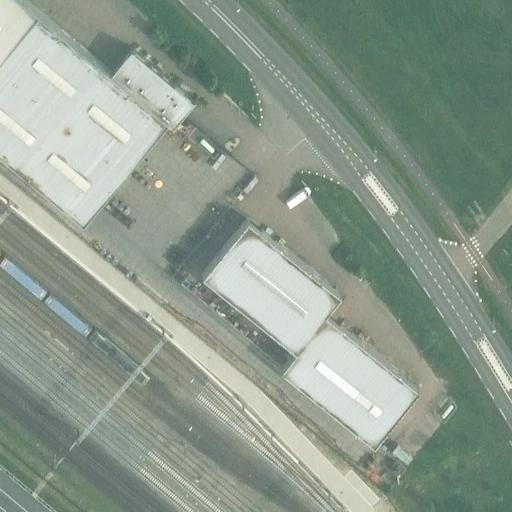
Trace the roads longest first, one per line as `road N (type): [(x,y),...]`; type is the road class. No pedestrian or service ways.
road 1 (unclassified): [(186,0),(312,133),(511,404)]
road 2 (unclassified): [(511,377),(398,205),(272,54),(211,0)]
